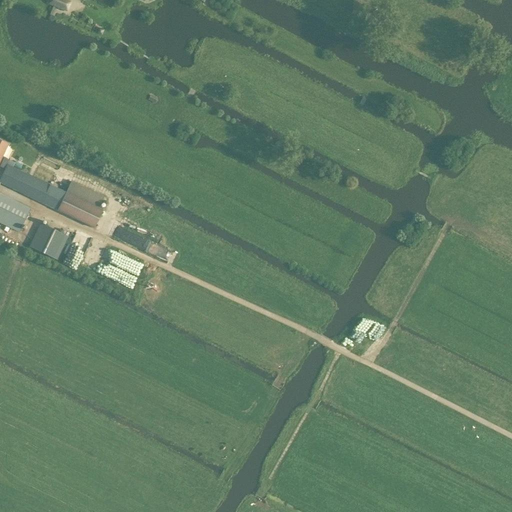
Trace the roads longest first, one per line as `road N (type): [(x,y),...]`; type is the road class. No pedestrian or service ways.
road 1 (track): [(511,432),(97,232),(117,189)]
road 2 (track): [(457,216),(373,362)]
road 3 (track): [(263,491),(340,351)]
